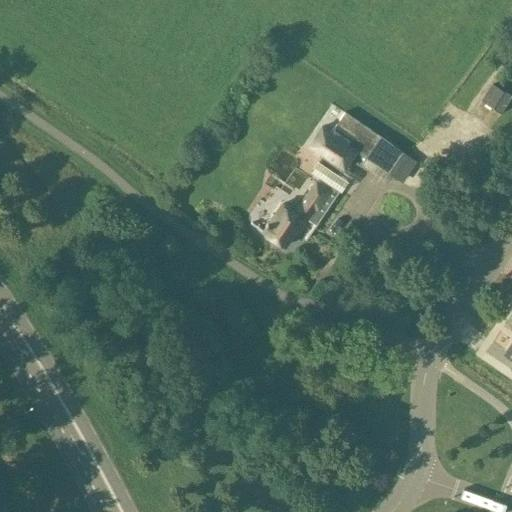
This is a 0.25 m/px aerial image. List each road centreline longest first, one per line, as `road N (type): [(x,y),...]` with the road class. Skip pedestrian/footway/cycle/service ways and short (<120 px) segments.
road 1 (tertiary): [(415,480),(430,360),(511,234)]
road 2 (primary): [(114,511),(46,381),(0,316)]
